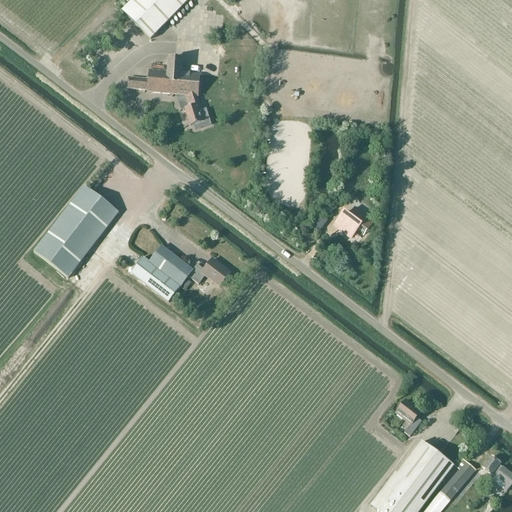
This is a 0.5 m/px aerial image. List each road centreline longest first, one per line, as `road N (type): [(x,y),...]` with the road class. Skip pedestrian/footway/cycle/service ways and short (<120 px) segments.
road 1 (unclassified): [(511,429),(0,39)]
road 2 (track): [(168,166),(0,399)]
